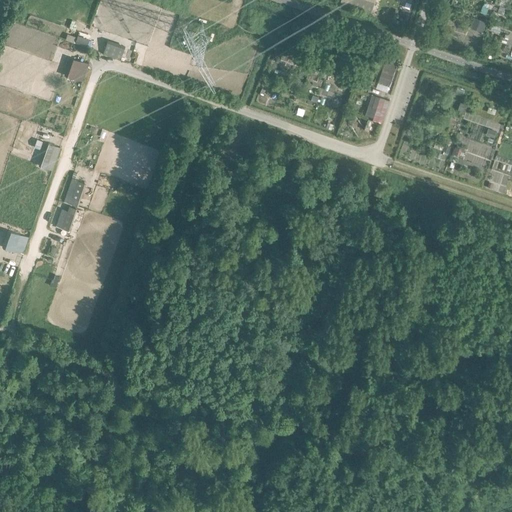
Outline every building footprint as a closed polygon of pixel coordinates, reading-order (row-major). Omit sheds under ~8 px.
[(107,41),(105,48),(122,54),(124,47),(107,41)] [(67,75),(82,80),(88,63),(73,58),(67,75)] [(390,60),(385,58),(378,80),(389,84),(396,66),(389,64),(390,60)] [(367,111),(383,116),(387,102),(371,97),(367,111)] [(41,166),(51,170),(59,147),(48,143),(41,166)] [(84,182),(72,178),(64,201),(76,205),(84,182)] [(62,209),(56,226),(68,230),(75,208),(69,206),(67,211),(62,209)] [(5,248),(23,254),(29,237),(11,231),(5,248)]
